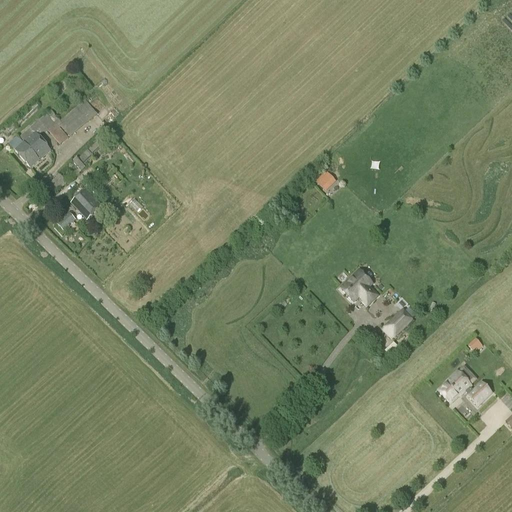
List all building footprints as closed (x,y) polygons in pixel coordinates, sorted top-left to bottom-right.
[(70,138),(97,116),(85,101),(60,122),(62,125),(60,126),(61,127),(70,138)] [(34,103),(28,108),(33,113),(39,108),(34,103)] [(56,125),(51,119),(54,116),(51,112),(19,140),(24,145),(16,152),(30,169),(50,152),(38,137),(47,130),(60,145),(68,138),(57,125),(56,125)] [(11,134),(17,128),(12,122),(5,129),(11,134)] [(12,141),(16,147),(21,143),(17,137),(12,141)] [(82,165),(92,156),(87,151),(77,160),(76,159),(72,163),(79,170),(83,166),(82,165)] [(326,172),(315,183),(325,193),(336,183),(326,172)] [(59,174),(52,180),(58,187),(65,181),(59,174)] [(87,221),(102,207),(86,190),(71,204),(87,221)] [(63,232),(75,221),(69,215),(57,226),(63,232)] [(376,298),(368,288),(371,285),(360,273),(341,290),(353,302),(359,297),(367,306),(376,298)] [(394,320),(385,329),(394,337),(411,321),(405,314),(396,322),(394,320)] [(480,345),(475,340),(468,347),(472,352),(480,345)] [(473,392),(470,389),(472,387),(458,372),(446,383),(447,384),(438,392),(451,406),(459,397),(460,398),(466,393),(469,396),(468,398),(477,408),(492,394),(482,384),(473,392)]
